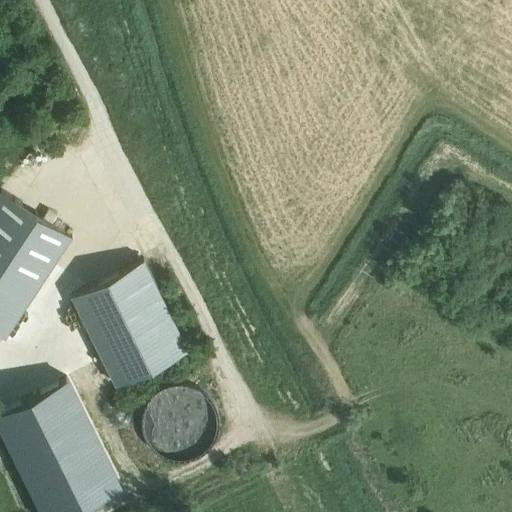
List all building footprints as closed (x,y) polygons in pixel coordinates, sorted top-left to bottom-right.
[(45,133),(28,155),(42,165),(58,144),(45,133)] [(0,190),(0,333),(5,337),(72,235),(1,189),(0,190)] [(71,292),(116,382),(188,346),(144,256),(71,292)] [(72,384),(0,420),(46,511),(81,511),(125,491),(72,384)] [(231,438),(232,451),(251,450),(250,436),(231,438)]
